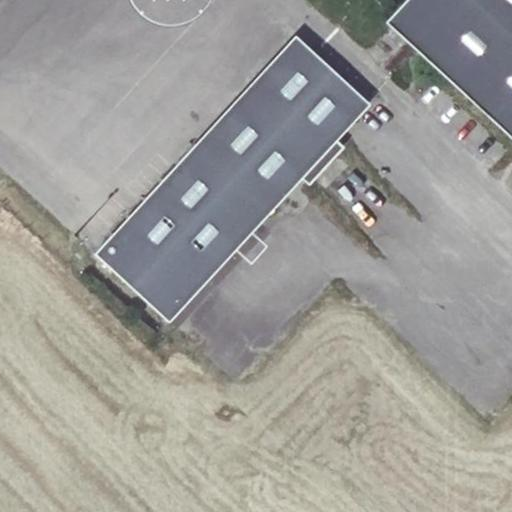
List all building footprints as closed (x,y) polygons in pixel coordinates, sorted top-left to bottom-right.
[(511,0),(408,0),(389,22),(439,68),(511,135),(511,0)] [(293,34),(200,136),(222,155),(313,54),(293,34)] [(232,163),(270,209),(367,104),(313,54),(222,155),(232,163)] [(222,155),(200,136),(194,143),(215,162),(222,155)] [(167,321),(270,209),(232,163),(222,155),(215,162),(194,143),(92,252),(167,321)]
